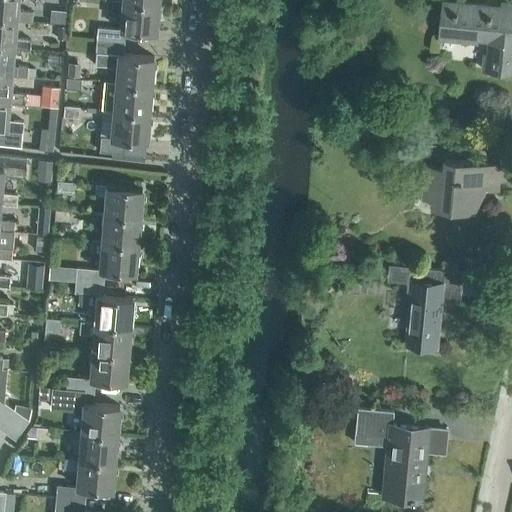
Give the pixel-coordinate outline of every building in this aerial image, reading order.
[(16,9),(17,0),(0,0),(0,15),(16,17),(15,20),(32,21),(33,11),(16,9)] [(156,31),(158,3),(124,0),(111,0),(111,10),(121,11),(119,28),(97,26),(96,38),(124,41),(125,29),(156,31)] [(511,2),(502,1),(501,5),(447,0),(442,0),(439,38),(479,42),(479,38),(489,39),(488,52),(485,52),(483,69),(511,72),(511,2)] [(65,23),(66,10),(51,8),(50,21),(65,23)] [(14,37),(15,20),(16,17),(0,15),(0,42),(13,44),(13,47),(29,49),(30,38),(14,37)] [(67,26),(58,25),(57,37),(66,38),(66,36),(67,26)] [(123,53),(124,41),(96,38),(95,51),(96,51),(95,64),(116,65),(115,81),(151,84),(154,56),(123,53)] [(11,64),(13,47),(13,44),(0,42),(0,70),(11,71),(11,75),(27,76),(28,65),(11,64)] [(68,77),(77,78),(78,64),(69,63),(68,77)] [(9,92),(11,75),(11,71),(0,70),(0,98),(8,99),(8,102),(24,103),(25,93),(9,92)] [(79,88),(80,78),(66,77),(65,87),(79,88)] [(149,112),(151,84),(115,81),(112,109),(149,112)] [(41,84),(40,104),(57,106),(58,85),(41,84)] [(0,144),(20,146),(22,131),(23,120),(7,119),(8,102),(8,99),(0,98),(0,144)] [(78,116),(79,105),(64,104),(63,115),(78,116)] [(55,128),(57,106),(47,105),(41,124),(51,128),(55,128)] [(146,140),(147,129),(149,112),(112,109),(103,108),(99,150),(124,152),(125,138),(146,140)] [(41,128),(38,149),(52,150),(54,129),(41,128)] [(0,154),(0,193),(0,191),(2,175),(18,176),(18,175),(24,176),(26,157),(0,154)] [(36,179),(51,180),(53,158),(38,157),(36,179)] [(499,191),(502,164),(446,159),(445,167),(426,165),(423,199),(442,201),(441,209),(470,212),(473,188),(499,191)] [(71,192),(72,181),(57,180),(56,190),(71,192)] [(106,184),(103,212),(140,216),(142,187),(106,184)] [(16,193),(0,191),(0,193),(0,201),(16,203),(16,193)] [(48,232),(50,206),(39,205),(36,231),(48,232)] [(69,220),(70,209),(55,208),(54,219),(69,220)] [(138,243),(140,216),(103,212),(101,240),(138,243)] [(14,220),(0,219),(0,229),(13,231),(14,220)] [(47,237),(37,236),(35,250),(46,251),(47,237)] [(135,272),(138,243),(101,240),(91,239),(90,250),(100,251),(98,268),(76,266),(75,279),(103,281),(104,269),(135,272)] [(12,248),(0,246),(0,257),(11,258),(12,248)] [(76,266),(63,265),(62,278),(75,279),(76,266)] [(437,346),(442,301),(460,303),(464,271),(410,265),(408,281),(407,298),(411,298),(407,343),(437,346)] [(9,275),(0,274),(0,284),(8,285),(9,275)] [(102,293),(103,281),(75,279),(74,291),(96,293),(94,320),(94,321),(131,324),(133,296),(102,293)] [(59,329),(60,318),(42,317),(41,327),(59,329)] [(128,352),(131,324),(94,321),(94,320),(80,319),(79,332),(93,333),(91,349),(128,352)] [(126,381),(128,352),(91,349),(89,377),(67,375),(66,387),(94,390),(95,378),(126,381)] [(40,385),(38,399),(51,400),(52,386),(40,385)] [(93,402),(94,390),(66,387),(64,400),(83,402),(80,430),(117,433),(119,405),(93,402)] [(0,417),(9,405),(0,398),(0,417)] [(0,428),(5,431),(19,412),(9,405),(0,417),(0,428)] [(394,410),(357,406),(354,441),(387,445),(382,494),(395,495),(408,497),(408,499),(420,501),(422,478),(424,478),(426,459),(424,458),(425,448),(445,450),(445,449),(443,449),(445,430),(447,430),(447,429),(427,427),(427,425),(417,424),(417,426),(390,424),(392,411),(393,411),(394,410)] [(29,419),(19,412),(5,431),(15,438),(29,419)] [(50,438),(51,427),(36,425),(35,437),(50,438)] [(115,461),(117,433),(80,430),(78,458),(115,461)] [(112,489),(115,461),(78,458),(75,485),(33,482),(32,494),(56,496),(56,497),(84,499),(86,487),(112,489)] [(92,511),(83,511),(84,499),(56,497),(54,511),(92,511)]
